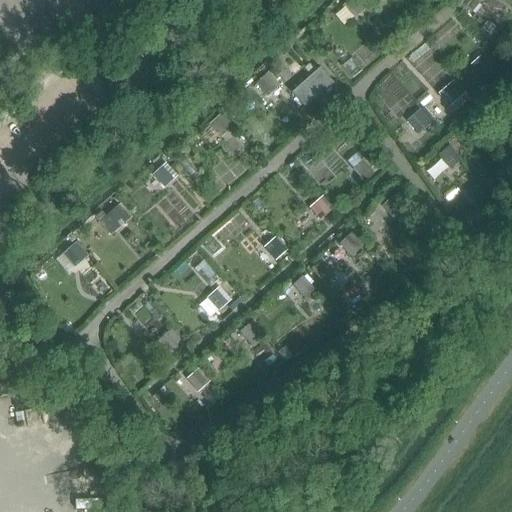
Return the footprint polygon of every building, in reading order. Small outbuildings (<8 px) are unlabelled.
[(370,17),(353,0),(332,20),(349,37),(370,17)] [(495,74),(478,57),(457,77),(474,94),(495,74)] [(299,125),(348,82),(328,60),(279,102),(299,125)] [(99,68),(92,74),(102,85),(109,79),(99,68)] [(268,72),(255,84),(267,98),(280,86),(268,72)] [(453,82),(439,94),(450,107),(464,95),(453,82)] [(439,126),(422,108),(401,128),(418,146),(439,126)] [(232,143),(215,125),(194,145),(211,163),(232,143)] [(473,158),(456,141),(435,161),(452,178),(473,158)] [(378,184),(362,167),(341,187),(357,204),(378,184)] [(173,192),(159,177),(142,194),(156,209),(173,192)] [(332,223),(316,205),(295,226),(311,243),(332,223)] [(407,225),(389,206),(364,230),(381,249),(407,225)] [(136,225),(121,210),(102,228),(117,243),(136,225)] [(349,235),(338,245),(350,258),(361,249),(349,235)] [(272,240),(263,248),(274,261),(283,253),(272,240)] [(89,270),(73,253),(52,273),(69,290),(89,270)] [(220,288),(199,306),(211,319),(231,300),(220,288)] [(312,305),(295,288),(274,308),(291,325),(312,305)] [(268,347),(251,330),(231,350),(247,367),(268,347)] [(188,354),(171,337),(150,357),(167,375),(188,354)] [(217,389),(200,371),(179,392),(196,409),(217,389)]
